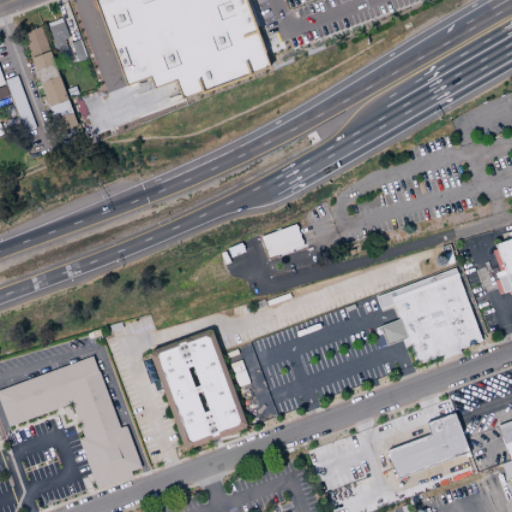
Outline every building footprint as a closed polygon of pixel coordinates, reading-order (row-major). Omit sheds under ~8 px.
[(93,0),(125,86),(148,78),(152,89),(173,82),(180,98),(268,67),(244,0),(93,0)] [(54,51),(65,48),(63,40),(67,38),(62,18),(46,23),(54,51)] [(70,113),(41,26),(22,32),(51,119),(70,113)] [(76,61),(84,59),(78,40),(70,43),(76,61)] [(34,128),(15,76),(3,80),(22,132),(34,128)] [(303,247),(295,224),(260,236),(267,259),(303,247)] [(511,289),(501,294),(496,278),(503,275),(492,245),(494,244),(511,237),(511,289)] [(384,346),(377,327),(397,319),(392,305),(378,310),(374,297),(453,268),(478,336),(480,341),(457,349),(459,353),(440,360),(439,356),(414,365),(407,347),(402,348),(399,341),(384,346)] [(183,447),(149,354),(151,350),(207,329),(212,331),(219,350),(246,424),(244,429),(215,439),(188,449),(183,447)] [(9,426),(0,401),(0,389),(92,355),(119,428),(125,426),(126,426),(141,467),(131,471),(132,476),(127,478),(126,475),(117,479),(118,481),(97,488),(93,478),(96,477),(93,470),(91,470),(91,471),(78,438),(79,438),(83,436),(80,428),(76,417),(69,398),(71,397),(70,394),(64,397),(66,405),(44,413),(34,417),(24,421),(13,424),(9,426)] [(396,479),(386,450),(428,434),(424,423),(453,412),(463,438),(468,452),(396,479)] [(511,458),(509,460),(496,426),(495,425),(511,418),(511,458)]
